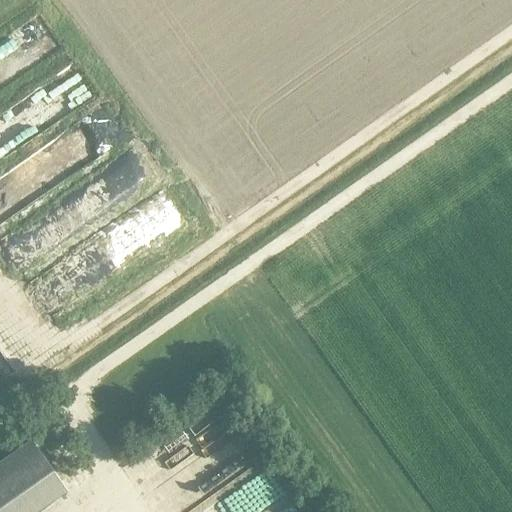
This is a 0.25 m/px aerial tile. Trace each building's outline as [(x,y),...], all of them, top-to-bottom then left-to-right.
[(0,92),(41,65),(37,59),(49,51),(41,40),(38,43),(28,28),(0,46),(0,92)] [(71,65),(41,83),(58,111),(88,93),(71,65)] [(99,115),(34,161),(49,183),(114,136),(99,115)] [(73,203),(89,222),(142,176),(126,157),(73,203)] [(179,235),(163,205),(99,237),(109,258),(119,253),(124,263),(179,235)] [(30,442),(0,463),(0,511),(38,511),(66,493),(30,442)] [(240,511),(254,511),(284,492),(270,473),(232,500),(240,511)]
